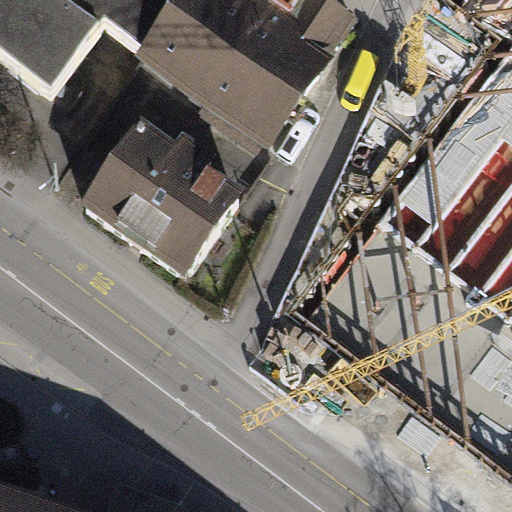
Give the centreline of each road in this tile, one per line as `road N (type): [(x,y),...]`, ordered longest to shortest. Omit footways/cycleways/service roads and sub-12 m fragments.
road 1 (residential): [(200,418),(252,343),(407,0)]
road 2 (primary): [(0,272),(200,418)]
road 3 (primary): [(200,418),(322,511)]
